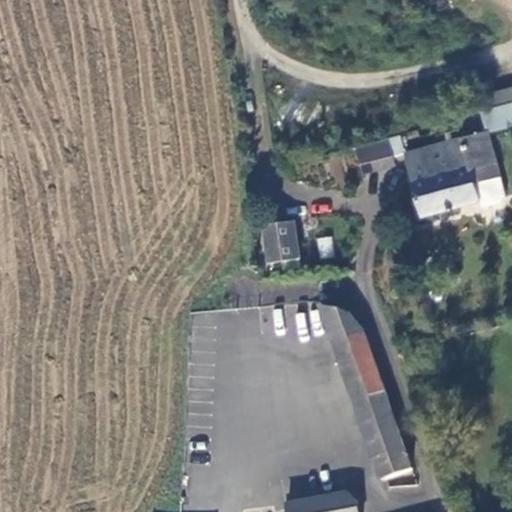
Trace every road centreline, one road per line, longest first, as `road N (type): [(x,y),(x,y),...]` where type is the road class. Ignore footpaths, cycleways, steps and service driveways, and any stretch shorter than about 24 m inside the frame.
road 1 (unclassified): [(249,291),(328,272),(376,283),(447,511)]
road 2 (unknown): [(215,511),(218,413),(258,360),(299,349),(339,376),(356,441)]
road 3 (unclassified): [(264,172),(238,0)]
